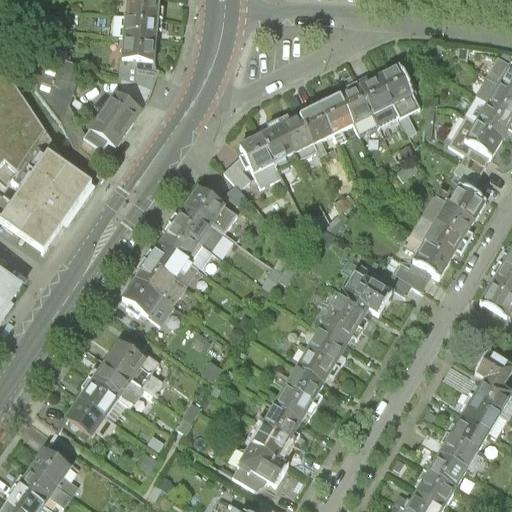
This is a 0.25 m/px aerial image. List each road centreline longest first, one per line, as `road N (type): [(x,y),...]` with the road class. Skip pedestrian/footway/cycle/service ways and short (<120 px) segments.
road 1 (residential): [(511,207),(328,511)]
road 2 (secondary): [(72,294),(195,104),(224,13)]
road 3 (residential): [(224,13),(374,18),(511,37)]
road 4 (secondary): [(0,398),(72,294)]
